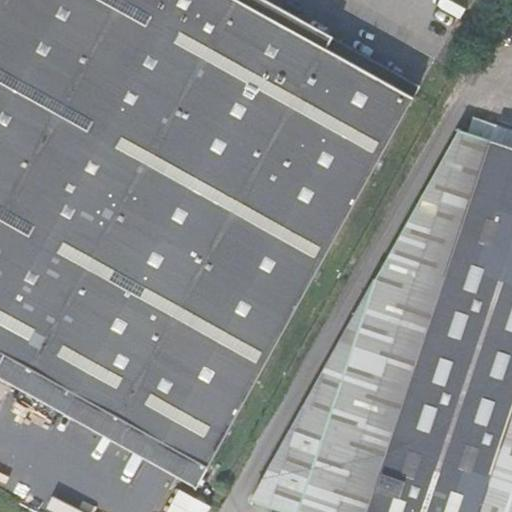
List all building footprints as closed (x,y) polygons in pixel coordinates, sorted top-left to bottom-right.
[(407,86),(319,36),(304,27),(255,0),(0,0),(0,343),(196,454),(407,86)] [(318,0),(304,27),(319,36),(338,0),(318,0)] [(288,511),(365,511),(445,280),(475,194),(487,139),(454,132),(383,259),(250,497),(288,511)] [(475,194),(445,280),(365,511),(511,511),(511,148),(487,139),(475,194)] [(207,511),(213,503),(180,486),(167,511),(207,511)]
